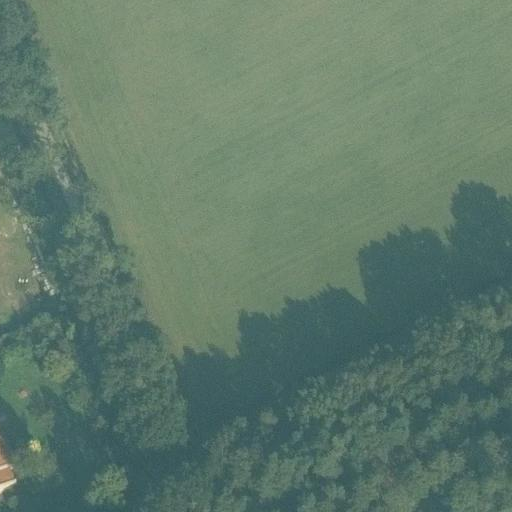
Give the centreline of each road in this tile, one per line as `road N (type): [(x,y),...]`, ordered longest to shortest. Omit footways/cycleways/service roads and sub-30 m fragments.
road 1 (unclassified): [(146,511),(179,494),(189,478),(185,460),(0,30)]
road 2 (track): [(185,460),(511,292)]
